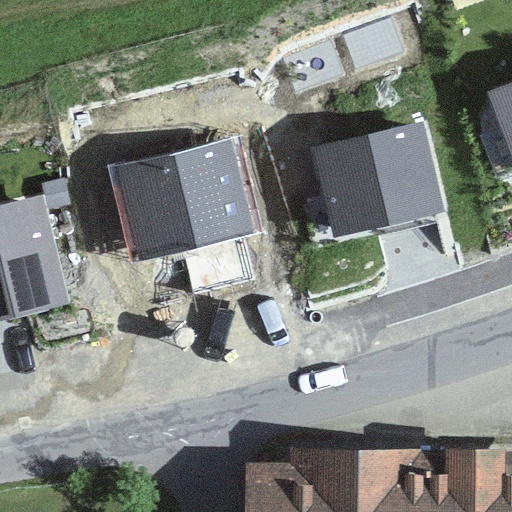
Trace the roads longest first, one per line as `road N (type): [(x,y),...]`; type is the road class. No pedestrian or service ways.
road 1 (unclassified): [(194,425),(297,401),(511,331)]
road 2 (unclassified): [(194,425),(0,457)]
